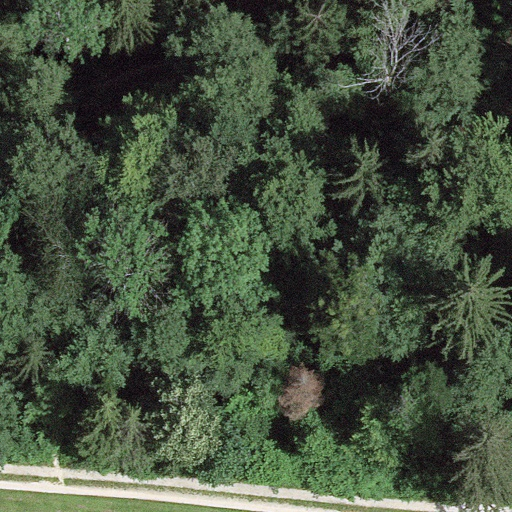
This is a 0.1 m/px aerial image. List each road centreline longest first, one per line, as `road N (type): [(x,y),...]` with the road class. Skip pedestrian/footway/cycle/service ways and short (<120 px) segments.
road 1 (track): [(0,475),(488,511)]
road 2 (track): [(367,0),(0,124)]
